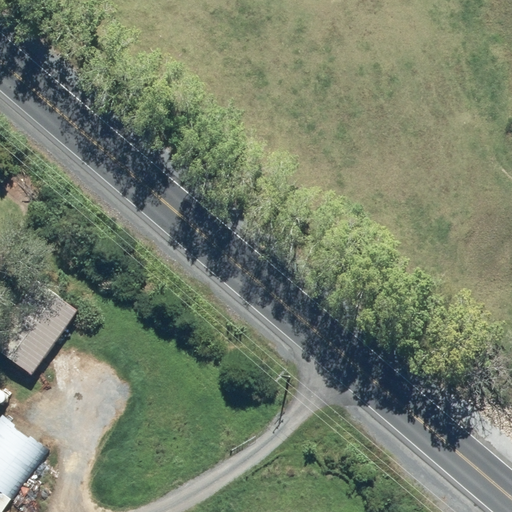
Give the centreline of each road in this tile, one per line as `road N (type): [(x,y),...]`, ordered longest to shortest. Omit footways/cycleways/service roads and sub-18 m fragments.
road 1 (secondary): [(511,500),(0,62)]
road 2 (track): [(129,511),(215,473),(343,358)]
